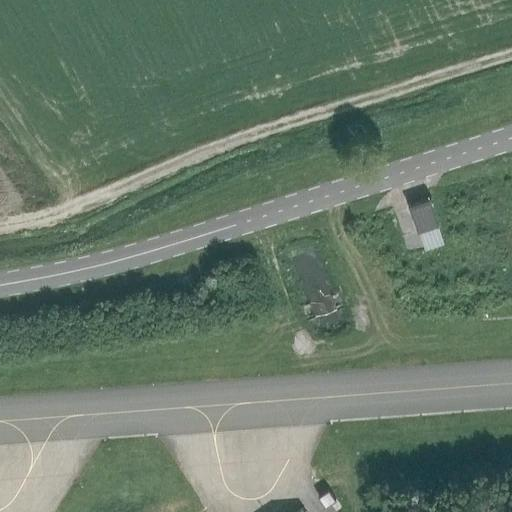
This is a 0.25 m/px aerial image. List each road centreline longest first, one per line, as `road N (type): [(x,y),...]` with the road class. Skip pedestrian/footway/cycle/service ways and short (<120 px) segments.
road 1 (track): [(511,55),(221,144),(61,211),(0,225)]
road 2 (unclassified): [(511,138),(105,263),(0,284)]
